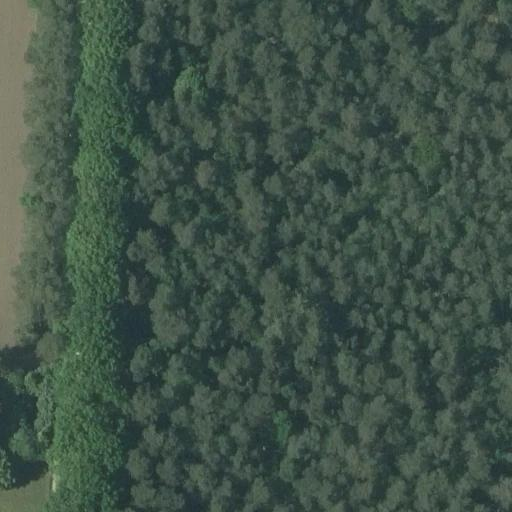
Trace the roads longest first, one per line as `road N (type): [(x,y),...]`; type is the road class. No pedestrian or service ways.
road 1 (track): [(68,511),(82,178)]
road 2 (track): [(90,0),(82,178)]
